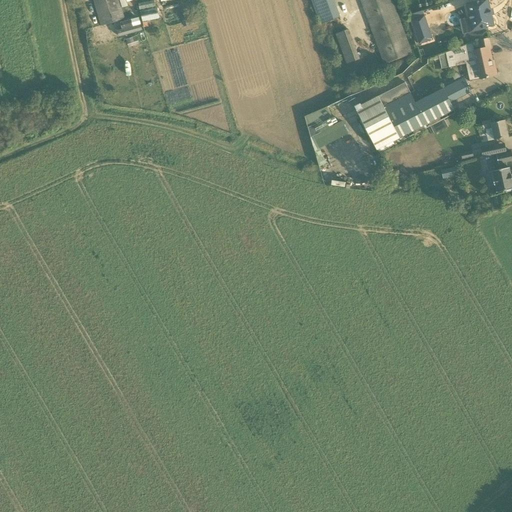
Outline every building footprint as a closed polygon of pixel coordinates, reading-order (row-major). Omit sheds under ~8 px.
[(93,0),(101,26),(125,19),(118,0),(93,0)] [(154,0),(139,3),(140,10),(156,7),(154,0)] [(311,0),(320,25),(339,18),(332,0),(311,0)] [(360,0),(385,64),(412,54),(391,0),(360,0)] [(479,29),(479,30),(487,28),(487,27),(494,25),(487,0),(483,0),(466,4),(469,17),(473,16),(476,29),(479,29)] [(410,14),(412,19),(424,15),(422,10),(410,14)] [(412,19),(410,20),(418,45),(433,40),(424,15),(412,19)] [(181,17),(184,27),(190,25),(188,16),(181,17)] [(347,64),(359,59),(348,29),(336,34),(347,64)] [(125,37),(129,46),(139,42),(135,33),(125,37)] [(441,68),(449,67),(477,61),(481,79),(497,75),(495,66),(494,67),(489,48),(491,47),(489,38),(477,41),(446,53),(438,56),(441,68)] [(416,103),(406,84),(357,109),(378,149),(454,110),(451,102),(472,91),(464,78),(416,103)] [(448,127),(444,120),(431,126),(435,134),(448,127)] [(492,127),(495,140),(509,137),(505,120),(492,123),(491,120),(482,122),(484,129),(492,127)] [(308,127),(315,151),(325,146),(317,124),(308,127)] [(481,149),(483,157),(507,152),(505,144),(481,149)] [(511,152),(497,156),(498,164),(500,163),(501,169),(508,168),(506,162),(511,160),(511,152)] [(509,167),(500,169),(491,171),(496,193),(506,191),(506,192),(511,190),(511,174),(511,175),(509,167)] [(443,178),(451,176),(449,168),(442,169),(443,178)]
